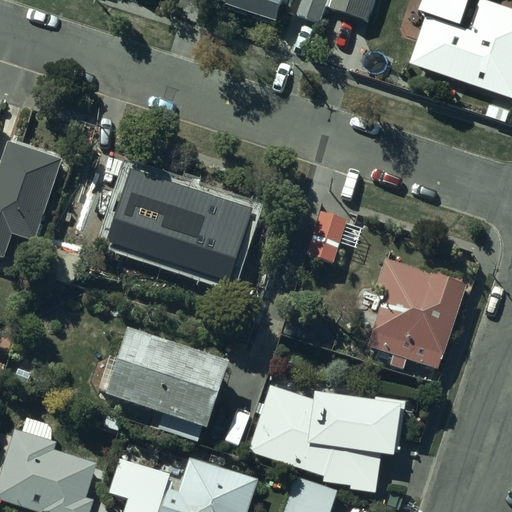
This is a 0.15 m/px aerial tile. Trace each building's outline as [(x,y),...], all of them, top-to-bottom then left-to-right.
[(220,0),(217,10),(271,28),(280,0),(282,0),(289,2),(289,0),(220,0)] [(315,28),(325,0),(300,0),(293,19),(315,28)] [(330,0),(326,14),(363,26),(371,0),(330,0)] [(467,15),(434,4),(430,16),(424,14),(405,70),(509,105),(511,97),(511,15),(471,2),(467,15)] [(62,155),(9,137),(0,162),(0,253),(3,255),(11,231),(33,239),(62,155)] [(240,263),(250,228),(141,195),(131,229),(101,220),(95,243),(151,260),(153,252),(213,270),(217,256),(240,263)] [(346,219),(321,211),(307,253),(332,262),(346,219)] [(88,221),(64,212),(41,274),(65,283),(88,221)] [(465,281),(386,255),(376,286),(384,288),(365,345),(391,353),(389,361),(404,366),(407,356),(437,366),(465,281)] [(227,356),(127,324),(105,391),(205,423),(227,356)] [(395,454),(403,398),(313,389),(312,397),(270,383),(249,450),(322,475),(321,481),(348,485),(347,489),(376,494),(382,452),(395,454)] [(55,441),(14,428),(0,471),(0,497),(40,511),(39,511),(88,511),(93,498),(86,496),(97,462),(53,448),(55,441)] [(245,511),(256,480),(191,460),(181,491),(164,486),(169,473),(119,458),(109,492),(129,499),(125,511),(245,511)] [(329,511),(337,489),(301,477),(288,511),(329,511)]
